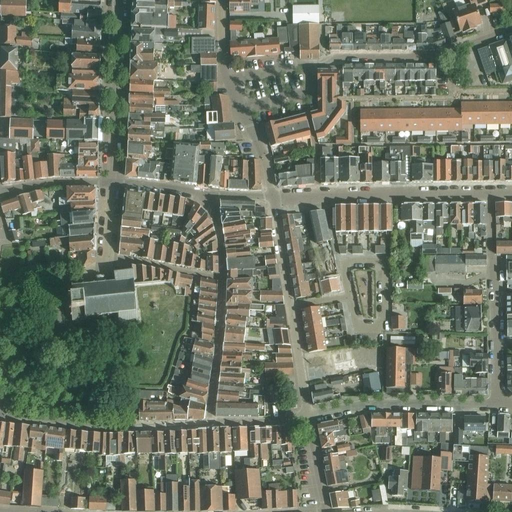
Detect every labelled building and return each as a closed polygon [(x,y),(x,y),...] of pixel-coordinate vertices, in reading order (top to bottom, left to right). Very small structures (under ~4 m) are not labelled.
[(26,1),(5,0),(1,0),(1,16),(25,17),(26,1)] [(101,2),(82,2),(78,1),(77,0),(59,0),(59,13),(61,13),(88,14),(88,11),(101,12),(101,2)] [(174,1),(159,0),(132,0),(132,27),(155,28),(175,29),(175,16),(168,16),(168,15),(167,15),(167,7),(174,7),(174,2),(174,1)] [(250,4),(258,4),(258,0),(229,0),(229,13),(250,13),(250,4)] [(474,30),(477,29),(476,27),(482,24),(476,7),(487,3),(485,0),(469,0),(471,5),(453,11),(460,32),(463,31),(463,33),(466,33),(468,34),(473,32),(474,30)] [(215,1),(202,1),(201,6),(199,6),(198,16),(204,17),(203,20),(214,21),(215,7),(215,1)] [(490,5),(490,13),(505,13),(505,4),(490,5)] [(318,6),(293,7),(293,25),(318,24),(318,6)] [(448,20),(444,10),(438,13),(442,22),(448,20)] [(88,14),(61,13),(61,20),(63,20),(100,22),(101,12),(88,11),(88,14)] [(204,17),(198,16),(198,30),(214,31),(214,21),(203,20),(204,17)] [(100,22),(63,20),(62,24),(73,24),(72,39),(100,40),(100,22)] [(230,23),(230,31),(242,31),(242,23),(230,23)] [(447,46),(457,43),(450,23),(440,26),(447,46)] [(287,25),(290,48),(284,48),(284,52),(300,52),(300,59),(319,59),(319,25),(287,25)] [(17,26),(1,26),(0,26),(0,44),(16,45),(32,46),(32,38),(30,38),(30,33),(22,33),(22,37),(16,37),(17,26)] [(427,35),(427,30),(427,26),(422,26),(422,35),(416,35),(416,51),(427,51),(427,35)] [(254,40),(256,56),(264,56),(264,55),(268,54),(268,55),(279,54),(279,44),(288,43),(287,27),(277,28),(278,38),(254,40)] [(330,36),(330,51),(342,51),(341,34),(341,31),(338,31),(338,35),(331,35),(331,27),(325,27),(325,36),(330,36)] [(341,34),(342,51),(354,51),(354,39),(354,27),(347,27),(348,34),(341,34)] [(382,27),(379,27),(379,29),(379,33),(379,36),(378,51),(385,51),(392,51),(392,36),(385,36),(382,36),(382,29),(382,27)] [(164,36),(164,38),(178,39),(178,30),(175,30),(175,29),(155,28),(155,30),(132,30),(131,43),(155,44),(155,35),(164,36)] [(437,50),(447,46),(442,31),(441,28),(435,30),(434,30),(434,31),(437,31),(437,50)] [(434,31),(434,30),(427,30),(427,35),(427,51),(433,51),(437,50),(437,31),(434,31)] [(256,56),(254,40),(237,41),(236,32),(230,32),(231,41),(230,41),(231,57),(243,57),(243,56),(247,56),(247,57),(256,56)] [(404,51),(404,35),(398,35),(398,32),(392,32),(392,36),(392,51),(404,51)] [(416,51),(416,35),(416,32),(404,32),(404,35),(404,51),(416,51)] [(366,34),(354,34),(354,39),(354,51),(366,51),(366,36),(366,34)] [(378,51),(379,36),(366,36),(366,51),(378,51)] [(100,40),(72,39),(65,38),(65,44),(77,44),(76,55),(100,56),(100,40)] [(216,55),(216,54),(215,38),(192,38),(192,49),(185,49),(185,50),(186,51),(186,54),(200,55),(216,55)] [(489,47),(477,51),(486,75),(498,71),(502,85),(511,81),(511,38),(510,39),(510,40),(507,42),(507,40),(489,46),(489,47)] [(131,44),(131,62),(153,63),(154,50),(162,50),(162,44),(155,44),(131,43),(131,44)] [(1,59),(17,59),(17,49),(1,48),(1,59)] [(100,56),(76,55),(73,55),(72,65),(100,66),(100,56)] [(216,66),(216,55),(200,55),(200,65),(216,66)] [(17,59),(1,59),(1,70),(17,70),(17,59)] [(131,63),(130,80),(154,81),(157,81),(157,63),(131,63)] [(72,76),(100,77),(100,66),(72,65),(72,76)] [(200,83),(201,83),(217,84),(216,66),(200,65),(200,83)] [(343,72),(343,88),(349,88),(349,84),(354,84),(354,78),(354,65),(343,65),(343,72)] [(358,81),(364,81),(364,65),(354,65),(354,78),(358,78),(358,81)] [(374,85),(374,82),(374,65),(364,65),(364,81),(364,88),(368,88),(368,85),(374,85)] [(380,88),(382,88),(385,88),(384,82),(384,65),(374,65),(374,82),(380,82),(380,88)] [(390,84),(395,84),(395,65),(384,65),(384,82),(390,82),(390,84)] [(395,87),(405,87),(405,65),(395,65),(395,84),(395,87)] [(416,65),(405,65),(405,87),(405,88),(411,87),(411,85),(410,85),(410,83),(409,83),(409,81),(416,81),(416,65)] [(425,96),(425,87),(427,87),(426,65),(416,65),(416,81),(420,81),(420,83),(419,84),(420,87),(421,87),(421,96),(425,96)] [(435,96),(435,81),(435,65),(426,65),(427,87),(434,87),(434,89),(431,89),(431,96),(435,96)] [(328,71),(318,71),(318,82),(319,82),(319,97),(318,97),(318,103),(319,103),(319,111),(311,113),(318,139),(326,137),(345,111),(345,103),(337,103),(337,97),(336,97),(336,81),(337,81),(337,70),(336,70),(336,67),(328,67),(328,71)] [(19,71),(1,71),(1,87),(11,87),(11,86),(11,83),(19,83),(19,71)] [(57,75),(56,90),(73,92),(72,99),(71,99),(71,102),(82,103),(82,91),(99,92),(100,77),(72,76),(69,75),(69,76),(57,75)] [(130,94),(164,95),(170,95),(170,89),(153,89),(154,81),(130,80),(130,92),(130,94)] [(206,96),(211,96),(217,96),(217,84),(201,83),(201,89),(206,89),(206,96)] [(11,94),(11,100),(11,104),(19,104),(19,97),(14,97),(14,96),(14,91),(14,86),(11,86),(11,87),(1,87),(1,94),(11,94)] [(64,99),(63,116),(75,116),(75,109),(75,106),(99,107),(99,92),(82,91),(82,103),(71,102),(71,99),(64,99)] [(165,106),(180,106),(180,101),(164,101),(164,95),(130,94),(129,105),(165,106)] [(211,96),(212,106),(228,106),(227,96),(217,96),(211,96)] [(461,103),(461,109),(462,124),(466,124),(466,125),(474,125),(474,103),(461,103)] [(482,124),(487,124),(486,103),(474,103),(474,125),(482,125),(482,124)] [(491,124),(499,124),(499,103),(486,103),(487,124),(491,124)] [(507,124),(511,124),(511,103),(499,103),(499,124),(507,124)] [(129,105),(129,113),(165,114),(165,106),(129,105)] [(75,106),(75,109),(80,109),(79,119),(73,119),(73,122),(67,121),(66,122),(67,122),(98,123),(99,107),(75,106)] [(423,110),(423,131),(429,131),(429,132),(436,131),(436,109),(423,110)] [(436,109),(436,131),(445,131),(448,131),(448,109),(436,109)] [(461,109),(448,109),(448,131),(454,131),(462,131),(462,124),(461,109)] [(373,132),(373,110),(360,110),(361,132),(369,132),(373,132)] [(373,110),(373,132),(378,132),(386,132),(386,110),(373,110)] [(386,110),(386,132),(394,132),(394,131),(398,131),(398,110),(386,110)] [(398,110),(398,131),(403,131),(403,132),(411,132),(411,110),(398,110)] [(411,110),(411,132),(419,132),(419,131),(423,131),(423,110),(411,110)] [(129,113),(128,131),(165,133),(173,133),(179,133),(179,130),(179,128),(165,128),(165,114),(129,113)] [(208,123),(199,124),(199,129),(204,129),(209,129),(214,129),(214,124),(231,124),(230,116),(229,113),(213,113),(208,113),(207,113),(208,123)] [(311,136),(305,115),(276,123),(275,122),(265,125),(271,147),(281,144),(311,136)] [(34,121),(24,120),(10,120),(10,139),(15,139),(22,139),(30,140),(33,139),(34,121)] [(67,122),(66,122),(47,121),(46,139),(66,139),(66,140),(83,140),(98,141),(98,123),(67,122)] [(351,123),(345,123),(346,138),(336,138),(336,144),(352,144),(351,123)] [(209,141),(215,141),(235,140),(234,124),(231,124),(214,124),(214,129),(209,129),(209,130),(206,130),(207,139),(209,139),(209,141)] [(128,131),(128,142),(150,143),(150,138),(164,138),(165,133),(128,131)] [(15,182),(15,160),(15,146),(15,144),(15,139),(10,139),(0,139),(0,143),(0,149),(3,183),(15,182)] [(31,153),(30,141),(30,140),(22,139),(22,145),(27,144),(28,157),(22,157),(22,160),(22,181),(34,180),(34,177),(32,160),(32,159),(32,154),(31,153)] [(31,153),(40,152),(39,140),(30,141),(31,153)] [(83,140),(66,140),(66,141),(68,141),(68,147),(79,147),(79,154),(83,154),(84,157),(98,158),(98,143),(83,142),(83,140)] [(127,159),(145,160),(147,160),(148,151),(151,151),(151,143),(150,143),(128,142),(127,159)] [(197,185),(208,187),(212,143),(200,144),(200,146),(197,185)] [(212,143),(208,187),(220,189),(221,172),(222,158),(219,158),(220,149),(237,150),(235,144),(220,143),(212,143)] [(197,185),(200,146),(174,144),(173,149),(172,160),(172,164),(170,182),(196,186),(196,185),(197,185)] [(410,156),(410,147),(390,147),(390,154),(390,183),(406,183),(406,156),(410,156)] [(321,148),(322,159),(322,184),(339,184),(339,159),(331,159),(330,148),(321,148)] [(360,183),(360,165),(360,158),(343,159),(343,148),(338,148),(339,159),(339,184),(360,183)] [(360,183),(372,183),(371,163),(371,148),(359,148),(359,154),(365,154),(366,165),(360,165),(360,183)] [(294,153),(273,158),(274,164),(289,161),(289,160),(295,159),(294,153)] [(83,154),(79,154),(79,155),(78,155),(78,160),(89,160),(89,169),(98,169),(98,158),(84,157),(83,154)] [(372,183),(390,183),(390,154),(386,154),(386,163),(371,163),(372,183)] [(433,161),(433,165),(433,183),(452,183),(451,154),(446,154),(446,161),(433,161)] [(454,154),(451,154),(452,183),(462,182),(462,161),(454,161),(454,154)] [(46,163),(47,178),(49,178),(59,177),(59,160),(59,155),(47,155),(47,163),(46,163)] [(412,166),(412,183),(433,183),(433,165),(431,165),(431,155),(425,155),(425,160),(417,160),(417,166),(412,166)] [(484,156),(484,162),(484,182),(496,182),(495,155),(489,155),(489,156),(484,156)] [(506,182),(506,160),(497,160),(497,155),(495,155),(496,182),(506,182)] [(473,182),(473,156),(472,156),(472,160),(468,161),(462,161),(462,162),(462,182),(473,182)] [(477,156),(473,156),(473,182),(484,182),(484,162),(477,162),(477,156)] [(126,176),(138,178),(139,168),(144,168),(144,164),(145,160),(127,159),(126,176)] [(77,165),(76,165),(64,165),(64,160),(59,160),(59,177),(60,177),(77,177),(77,165)] [(89,160),(78,160),(76,160),(76,165),(77,165),(77,177),(98,178),(98,169),(89,169),(89,160)] [(308,167),(295,168),(298,186),(314,185),(314,172),(314,160),(307,160),(308,167)] [(229,172),(228,190),(238,191),(240,161),(230,161),(229,172)] [(240,161),(238,191),(249,191),(250,161),(248,161),(248,162),(242,161),(240,161)] [(250,161),(249,191),(260,191),(259,161),(250,161)] [(139,168),(138,178),(154,180),(155,163),(148,162),(148,164),(144,164),(144,168),(139,168)] [(34,164),(36,180),(47,178),(46,163),(44,163),(34,164)] [(170,182),(172,164),(155,163),(154,180),(170,182)] [(290,174),(275,176),(277,186),(280,188),(298,186),(295,168),(290,168),(289,170),(290,174)] [(223,172),(221,172),(220,189),(228,190),(229,172),(223,172)] [(60,213),(64,213),(70,213),(96,213),(96,211),(97,187),(95,187),(67,188),(67,199),(59,198),(59,205),(60,205),(60,213)] [(37,208),(38,216),(43,216),(42,207),(39,208),(38,206),(37,206),(36,203),(44,200),(42,190),(29,193),(34,209),(37,208)] [(142,220),(143,210),(146,193),(128,190),(124,193),(123,201),(122,218),(142,220)] [(18,197),(21,209),(23,215),(31,212),(32,217),(38,216),(37,208),(34,209),(29,193),(17,197),(18,197)] [(143,210),(154,212),(156,194),(146,193),(143,210)] [(154,212),(164,213),(166,196),(156,194),(154,212)] [(164,213),(174,214),(176,198),(166,196),(164,213)] [(21,209),(18,197),(9,200),(12,211),(13,211),(21,209)] [(186,199),(176,198),(174,214),(184,216),(185,204),(186,199)] [(14,219),(14,217),(13,211),(12,211),(9,200),(0,202),(6,220),(14,219)] [(221,200),(221,210),(240,212),(241,222),(244,221),(244,217),(255,218),(255,208),(255,202),(221,200)] [(184,227),(187,230),(186,231),(187,233),(190,231),(206,212),(195,203),(193,207),(188,218),(184,227)] [(469,233),(474,234),(474,226),(474,204),(462,205),(463,225),(469,225),(469,233)] [(486,239),(486,204),(474,204),(474,226),(480,226),(481,237),(484,237),(484,239),(486,239)] [(511,204),(496,204),(496,220),(500,220),(500,218),(504,217),(504,222),(511,221),(511,204)] [(392,232),(392,205),(381,205),(381,208),(379,208),(379,206),(358,206),(358,208),(356,208),(356,206),(336,206),(336,209),(333,209),(333,226),(336,226),(336,233),(392,232)] [(416,240),(416,205),(401,205),(401,210),(395,210),(395,221),(402,221),(410,221),(410,240),(416,240)] [(435,205),(416,205),(416,240),(422,240),(422,234),(423,234),(423,227),(423,221),(428,221),(428,227),(428,230),(435,230),(435,205)] [(448,205),(437,205),(437,236),(443,236),(443,224),(448,224),(448,205)] [(462,225),(463,225),(462,205),(450,205),(450,225),(457,225),(457,230),(462,230),(462,227),(462,225)] [(257,218),(257,219),(259,219),(266,218),(265,208),(255,208),(255,218),(257,218)] [(240,212),(221,210),(223,224),(241,222),(240,212)] [(190,231),(194,237),(213,225),(213,224),(206,212),(190,231)] [(316,244),(331,241),(325,212),(310,213),(316,244)] [(60,221),(56,222),(57,227),(69,226),(95,224),(95,223),(96,213),(70,213),(64,213),(60,213),(60,221)] [(301,220),(300,214),(282,216),(284,230),(299,227),(298,224),(295,224),(294,220),(301,220)] [(254,229),(258,230),(260,231),(260,230),(259,219),(257,219),(257,218),(255,218),(244,217),(244,221),(245,226),(253,225),(253,229),(254,229)] [(141,230),(141,228),(142,220),(122,218),(121,227),(121,228),(141,230)] [(271,218),(266,218),(259,219),(260,230),(271,230),(271,218)] [(224,235),(254,229),(253,229),(253,225),(245,226),(244,221),(241,222),(223,224),(224,235)] [(69,226),(57,227),(58,238),(95,235),(95,224),(69,226)] [(213,225),(194,237),(193,238),(197,244),(215,232),(213,225)] [(302,239),(300,228),(302,228),(302,226),(299,227),(284,230),(286,242),(302,239)] [(150,229),(141,228),(141,230),(121,228),(120,237),(145,240),(149,240),(149,236),(150,229)] [(224,236),(224,241),(247,239),(249,240),(251,240),(251,234),(257,233),(257,231),(261,231),(261,239),(272,238),(271,230),(260,230),(260,231),(258,230),(254,229),(224,235),(224,236)] [(15,231),(9,232),(13,242),(18,242),(15,231)] [(261,239),(261,231),(257,231),(257,233),(251,234),(251,240),(261,239)] [(199,251),(198,250),(203,246),(205,248),(207,247),(217,240),(215,232),(197,244),(194,246),(197,250),(196,250),(196,253),(199,253),(199,251)] [(95,250),(95,235),(58,238),(55,238),(50,239),(50,246),(65,244),(65,243),(69,243),(70,252),(78,252),(94,251),(94,250),(95,250)] [(142,258),(153,260),(155,246),(154,246),(154,244),(157,245),(159,236),(152,235),(151,237),(149,236),(149,240),(145,240),(143,254),(142,258)] [(175,265),(186,267),(188,255),(189,251),(189,246),(184,245),(186,239),(181,235),(180,238),(178,245),(175,265)] [(131,253),(143,254),(145,240),(120,237),(119,251),(120,251),(119,255),(130,256),(131,253)] [(259,248),(274,247),(272,238),(261,239),(251,240),(249,240),(247,239),(224,241),(225,242),(226,250),(246,249),(246,245),(259,244),(259,248)] [(289,255),(303,253),(303,251),(304,251),(302,239),(286,242),(289,255)] [(208,253),(218,252),(217,240),(207,247),(208,253)] [(511,242),(497,243),(497,255),(511,254),(511,242)] [(168,247),(166,263),(175,265),(178,245),(178,244),(169,243),(168,247)] [(155,261),(166,263),(168,247),(157,245),(155,261)] [(376,254),(386,254),(386,246),(375,246),(376,254)] [(353,255),(363,255),(363,247),(353,247),(353,255)] [(250,259),(250,253),(249,248),(246,249),(226,250),(226,251),(227,260),(227,262),(250,259)] [(94,263),(94,251),(78,252),(78,261),(90,260),(91,265),(94,263)] [(218,274),(218,257),(213,257),(213,255),(211,255),(207,255),(207,253),(204,253),(204,257),(207,257),(207,271),(208,272),(218,274)] [(301,264),(300,254),(303,254),(303,253),(289,255),(290,266),(301,264)] [(186,267),(197,269),(198,260),(198,257),(188,255),(186,267)] [(265,257),(266,267),(277,265),(275,256),(265,257)] [(486,266),(486,257),(435,256),(425,256),(425,275),(435,275),(435,273),(465,273),(465,266),(486,266)] [(227,271),(227,272),(254,271),(254,268),(255,268),(254,258),(250,259),(227,262),(227,271)] [(73,259),(68,259),(69,262),(69,270),(79,271),(91,265),(90,260),(78,261),(74,262),(73,259)] [(197,269),(205,271),(205,262),(198,260),(197,269)] [(292,277),(307,274),(306,271),(314,270),(313,263),(301,264),(290,266),(292,277)] [(134,286),(141,285),(138,267),(138,266),(137,265),(137,266),(132,266),(132,269),(131,269),(131,271),(134,286)] [(270,280),(273,280),(280,280),(278,265),(277,265),(266,267),(255,268),(254,268),(254,271),(227,272),(227,282),(252,280),(252,275),(256,275),(256,270),(270,270),(270,280)] [(141,285),(149,285),(148,268),(148,267),(147,267),(147,268),(138,267),(138,266),(138,267),(141,285)] [(157,269),(156,268),(156,270),(148,268),(148,267),(148,268),(149,285),(157,284),(156,270),(157,269)] [(165,284),(166,285),(166,272),(166,271),(165,270),(165,272),(157,270),(157,269),(156,270),(157,284),(165,284)] [(69,296),(80,295),(82,309),(71,311),(71,315),(70,316),(70,317),(72,318),(72,320),(87,319),(88,319),(88,316),(97,316),(97,318),(99,317),(98,316),(108,315),(108,316),(109,316),(109,314),(118,313),(119,320),(117,320),(117,322),(119,322),(120,324),(122,324),(122,322),(136,320),(136,322),(138,322),(138,320),(140,320),(140,318),(138,318),(137,312),(139,311),(139,310),(137,310),(136,301),(135,290),(135,289),(134,286),(131,271),(117,273),(116,271),(114,271),(114,273),(112,274),(112,276),(115,275),(115,282),(110,282),(110,281),(104,282),(104,283),(104,277),(95,276),(96,284),(95,284),(95,282),(93,282),(93,284),(84,285),(84,283),(82,283),(82,285),(73,286),(73,285),(71,285),(71,286),(70,287),(70,288),(71,288),(72,293),(70,294),(70,295),(72,295),(69,296)] [(169,287),(173,289),(174,274),(174,272),(173,272),(173,273),(166,272),(167,271),(166,271),(166,272),(166,285),(169,287)] [(174,274),(173,289),(174,289),(175,290),(177,290),(177,289),(179,288),(178,287),(179,287),(182,275),(174,274),(174,272),(174,274)] [(292,277),(294,288),(305,286),(304,282),(308,281),(308,282),(310,282),(310,281),(316,280),(315,275),(307,276),(307,274),(292,277)] [(193,277),(182,275),(179,287),(183,288),(182,289),(185,289),(185,297),(191,297),(191,291),(191,290),(193,277)] [(195,278),(195,287),(217,290),(217,282),(208,280),(208,279),(206,279),(206,280),(201,279),(200,279),(195,278)] [(227,282),(227,291),(252,291),(252,280),(227,282)] [(273,280),(273,291),(282,291),(280,280),(273,280)] [(294,288),(296,299),(311,296),(308,282),(308,281),(304,282),(305,286),(294,288)] [(324,295),(339,291),(337,281),(322,285),(324,295)] [(200,294),(199,296),(216,299),(217,290),(195,287),(194,293),(200,294)] [(469,289),(454,289),(454,294),(461,294),(461,297),(462,297),(463,305),(481,305),(481,291),(469,291),(469,289)] [(252,305),(252,293),(252,291),(227,291),(227,306),(237,307),(237,304),(252,305)] [(284,302),(282,291),(273,291),(260,291),(260,301),(284,302)] [(71,308),(68,308),(68,311),(71,311),(82,309),(80,295),(69,296),(67,297),(67,299),(70,299),(70,304),(71,308)] [(194,300),(194,304),(216,308),(216,299),(199,296),(199,301),(194,300)] [(198,311),(198,314),(215,317),(216,308),(194,304),(193,310),(198,311)] [(249,318),(250,310),(264,311),(265,305),(252,305),(237,304),(237,307),(227,306),(226,314),(226,316),(249,318)] [(269,318),(269,319),(269,320),(269,325),(287,326),(284,305),(276,305),(277,316),(275,316),(275,318),(269,318)] [(304,321),(321,318),(319,307),(302,310),(304,321)] [(461,307),(456,307),(456,320),(482,320),(481,316),(481,307),(461,307)] [(215,326),(215,317),(198,314),(197,318),(194,318),(194,317),(192,316),(191,321),(215,326)] [(255,318),(249,318),(226,316),(226,325),(246,328),(246,323),(254,324),(255,318)] [(405,317),(392,317),(393,330),(405,330),(405,317)] [(306,332),(323,329),(321,318),(304,321),(306,332)] [(264,329),(270,329),(288,330),(287,326),(269,325),(269,320),(264,320),(264,329)] [(466,333),(481,333),(481,324),(482,324),(482,320),(456,320),(457,332),(466,332),(466,333)] [(215,326),(191,321),(191,322),(201,324),(201,334),(191,332),(191,337),(212,342),(212,337),(214,337),(214,326),(215,326)] [(244,344),(246,328),(226,325),(224,343),(244,344)] [(288,330),(270,329),(271,337),(275,337),(275,340),(276,345),(290,346),(289,338),(288,330)] [(307,342),(325,340),(323,329),(306,332),(307,342)] [(192,354),(195,355),(213,359),(214,345),(190,339),(185,337),(183,343),(194,346),(192,354)] [(309,353),(327,351),(325,340),(307,342),(309,353)] [(265,346),(244,344),(224,343),(223,351),(245,353),(245,349),(247,350),(264,351),(265,346)] [(276,345),(275,345),(276,355),(292,355),(291,355),(290,346),(276,345)] [(386,394),(404,394),(404,389),(405,365),(413,365),(413,350),(405,349),(387,349),(386,389),(387,389),(386,394)] [(252,354),(245,353),(223,351),(221,363),(241,363),(242,359),(252,360),(252,354)] [(451,395),(452,374),(454,374),(455,369),(454,369),(455,358),(455,351),(450,351),(449,367),(440,368),(440,370),(440,375),(437,375),(437,379),(440,380),(439,395),(451,395)] [(195,355),(193,363),(211,368),(213,359),(195,355)] [(275,355),(276,364),(293,364),(292,355),(279,355),(275,355)] [(488,373),(488,355),(471,355),(471,356),(471,367),(476,367),(476,373),(478,373),(488,373)] [(193,363),(192,371),(210,376),(211,368),(193,363)] [(250,370),(241,369),(241,363),(221,363),(220,373),(250,375),(250,370)] [(270,376),(275,376),(278,376),(294,375),(293,364),(276,364),(264,364),(265,376),(270,376)] [(454,374),(454,395),(466,395),(466,382),(464,381),(464,380),(462,379),(462,374),(462,369),(455,369),(454,374)] [(192,371),(190,380),(209,385),(210,376),(192,371)] [(244,385),(245,379),(249,380),(250,375),(220,373),(219,382),(244,385)] [(477,380),(472,379),(466,379),(466,373),(462,374),(462,379),(464,380),(464,381),(466,382),(466,395),(476,395),(477,380)] [(487,395),(488,373),(478,373),(478,380),(477,380),(476,395),(487,395)] [(342,377),(330,379),(331,386),(343,384),(342,377)] [(190,380),(188,379),(185,388),(208,393),(209,386),(209,385),(190,380)] [(243,393),(244,385),(219,382),(218,390),(243,393)] [(341,399),(340,396),(340,395),(334,396),(332,389),(328,390),(326,384),(315,386),(316,392),(312,393),(313,405),(341,399)] [(264,417),(264,403),(269,403),(269,404),(281,403),(279,385),(267,386),(268,397),(264,397),(253,396),(253,403),(248,403),(248,417),(264,417)] [(208,395),(208,393),(185,388),(183,387),(179,397),(181,398),(206,405),(208,395)] [(249,399),(249,394),(243,393),(218,390),(217,402),(232,403),(238,403),(238,398),(249,399)] [(151,402),(151,395),(151,392),(140,391),(140,401),(147,401),(148,401),(148,402),(151,402)] [(206,405),(181,398),(180,407),(174,405),(174,420),(187,420),(204,419),(206,405)] [(140,421),(150,421),(150,410),(147,409),(147,401),(140,401),(140,409),(139,409),(140,421)] [(150,410),(150,421),(166,420),(166,404),(166,403),(160,403),(151,402),(148,402),(148,401),(147,401),(147,409),(150,410)] [(232,403),(217,402),(216,417),(232,417),(232,403)] [(248,403),(238,403),(232,403),(232,417),(237,417),(248,417),(248,403)] [(166,420),(174,420),(174,405),(166,404),(166,420)] [(382,444),(382,414),(371,414),(371,427),(377,428),(377,437),(376,437),(376,444),(382,444)] [(382,414),(382,444),(389,444),(389,437),(389,433),(386,433),(386,428),(392,428),(392,414),(382,414)] [(397,437),(395,437),(395,446),(402,446),(402,439),(402,414),(392,414),(392,428),(397,428),(397,437)] [(414,430),(415,414),(402,414),(402,439),(406,439),(407,430),(414,430)] [(416,414),(416,432),(414,432),(414,442),(420,442),(420,432),(428,432),(429,414),(416,414)] [(440,433),(440,443),(441,414),(429,414),(428,432),(428,436),(428,443),(434,443),(434,433),(440,433)] [(452,433),(452,415),(441,414),(440,443),(446,443),(446,432),(452,433)] [(367,415),(360,416),(364,434),(370,433),(367,415)] [(498,432),(498,438),(509,438),(510,433),(509,433),(510,416),(498,415),(498,432)] [(485,432),(485,418),(465,418),(465,431),(485,432)] [(338,422),(317,425),(319,435),(319,436),(333,433),(334,438),(341,436),(347,435),(346,434),(349,433),(348,430),(344,431),(343,428),(341,426),(338,427),(338,422)] [(12,447),(15,424),(5,423),(1,455),(2,455),(3,453),(6,453),(7,447),(12,447)] [(22,433),(23,425),(15,424),(12,447),(16,447),(17,445),(18,446),(21,444),(22,436),(20,436),(21,433),(22,433)] [(22,462),(24,448),(28,449),(32,426),(23,425),(22,433),(21,433),(20,436),(22,436),(21,444),(18,446),(17,445),(16,447),(15,452),(14,461),(22,462)] [(45,442),(47,427),(46,427),(32,426),(28,449),(28,453),(34,454),(35,449),(46,450),(46,447),(46,442),(45,442)] [(281,451),(281,445),(280,426),(270,427),(271,443),(272,443),(272,445),(271,445),(272,451),(281,451)] [(293,457),(292,452),(291,444),(290,444),(290,426),(280,426),(281,445),(285,445),(286,453),(289,452),(289,458),(293,457)] [(63,449),(65,430),(47,427),(45,442),(46,442),(46,447),(60,449),(59,454),(57,454),(56,461),(62,462),(63,449)] [(248,452),(247,427),(233,428),(234,452),(248,452)] [(261,444),(260,427),(250,427),(251,444),(252,459),(258,458),(258,446),(256,446),(256,444),(261,444)] [(260,427),(261,444),(262,460),(268,460),(267,443),(271,443),(270,427),(260,427)] [(219,429),(220,453),(220,470),(226,470),(225,456),(222,456),(222,453),(231,453),(230,428),(219,429)] [(208,429),(196,430),(197,453),(197,454),(204,454),(204,470),(209,470),(209,467),(208,429)] [(219,429),(208,429),(209,467),(209,470),(220,470),(220,453),(219,429)] [(88,452),(89,433),(88,433),(65,430),(63,449),(86,451),(86,452),(88,452)] [(197,453),(196,430),(189,431),(189,453),(197,453)] [(178,454),(178,431),(166,432),(166,464),(171,464),(171,454),(177,454),(178,454)] [(189,453),(189,431),(178,431),(178,454),(188,453),(189,453)] [(454,445),(453,462),(468,463),(466,501),(491,502),(491,495),(493,495),(492,501),(511,502),(511,486),(487,485),(489,457),(469,455),(470,447),(462,446),(463,431),(455,431),(454,446),(454,445)] [(155,453),(154,432),(151,432),(136,432),(137,453),(152,453),(155,453)] [(166,464),(166,432),(154,432),(155,453),(155,456),(159,457),(159,470),(165,470),(165,464),(166,464)] [(100,455),(101,433),(89,433),(88,452),(98,453),(98,455),(100,455)] [(124,443),(124,433),(115,434),(113,434),(114,456),(117,456),(118,459),(116,459),(116,466),(121,466),(120,447),(121,447),(121,443),(124,443)] [(121,447),(120,447),(121,466),(125,466),(124,454),(135,454),(134,433),(124,433),(124,443),(121,443),(121,447)] [(334,438),(333,433),(319,436),(322,449),(335,446),(334,438)] [(338,454),(350,451),(350,450),(349,446),(349,444),(337,446),(338,454)] [(391,462),(392,448),(382,448),(382,461),(391,462)] [(441,471),(451,472),(452,453),(441,452),(440,458),(428,458),(426,491),(440,492),(441,471)] [(325,471),(346,467),(344,456),(338,457),(337,454),(323,456),(324,466),(325,471)] [(412,490),(426,491),(428,458),(414,457),(412,490)] [(10,460),(2,459),(1,463),(3,464),(2,476),(4,477),(6,464),(10,464),(10,460)] [(252,459),(244,459),(244,469),(252,469),(252,459)] [(346,467),(325,471),(326,477),(328,486),(350,483),(346,467)] [(23,497),(22,506),(41,507),(41,506),(42,491),(43,470),(25,469),(23,493),(23,497)] [(235,471),(235,473),(237,500),(261,499),(259,470),(235,471)] [(395,471),(395,474),(394,477),(393,477),(393,478),(389,478),(388,489),(393,490),(392,496),(403,497),(404,490),(407,490),(408,471),(395,471)] [(124,480),(121,480),(123,511),(137,511),(137,491),(136,480),(137,480),(137,473),(129,473),(129,476),(124,476),(124,480)] [(178,511),(182,511),(190,511),(190,489),(190,481),(190,479),(189,479),(189,486),(179,486),(178,511)] [(190,489),(200,489),(200,482),(200,481),(190,481),(190,489)] [(166,483),(167,511),(166,511),(178,511),(179,486),(179,482),(166,483)] [(222,511),(221,487),(208,488),(208,482),(200,482),(200,489),(201,511),(222,511)] [(154,494),(155,511),(167,511),(166,483),(160,483),(161,494),(154,494)] [(382,506),(388,505),(384,485),(378,486),(382,506)] [(221,487),(222,511),(236,511),(235,495),(229,495),(229,487),(221,487)] [(200,489),(190,489),(190,511),(201,511),(200,489)] [(137,491),(137,511),(146,511),(145,490),(137,491)] [(148,511),(154,511),(155,511),(154,494),(154,490),(145,490),(146,511),(148,511)] [(298,508),(296,490),(289,490),(290,508),(298,508)] [(0,504),(2,505),(9,506),(10,502),(11,493),(0,491),(0,504)] [(59,497),(53,496),(47,496),(48,491),(42,491),(41,506),(52,507),(58,507),(59,497)] [(272,509),(271,491),(261,492),(262,510),(272,509)] [(288,492),(280,492),(278,492),(278,491),(271,491),(272,509),(289,508),(288,492)] [(11,493),(10,502),(14,502),(15,497),(23,497),(23,493),(12,492),(11,493)] [(333,509),(349,508),(347,499),(348,499),(347,492),(341,493),(341,492),(330,494),(333,509)] [(93,497),(90,497),(90,509),(106,510),(106,497),(102,497),(102,493),(93,493),(93,497)] [(72,498),(71,509),(85,509),(85,498),(72,498)] [(106,511),(116,511),(116,501),(107,501),(106,511)]
